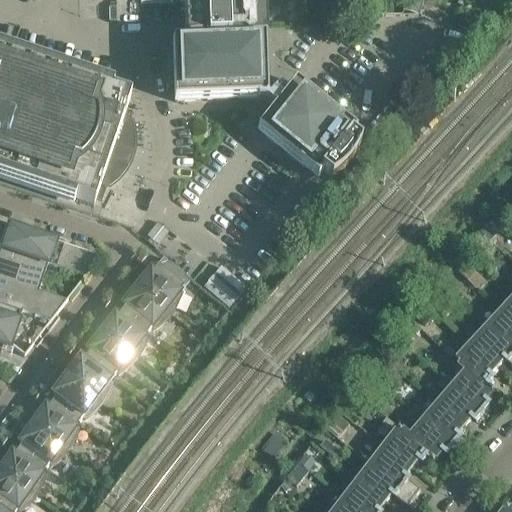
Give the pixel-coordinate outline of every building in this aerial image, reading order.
[(205,0),(205,1),(184,3),(185,29),(185,42),(172,42),(174,103),(257,100),(267,100),(263,0),(205,0)] [(305,0),(306,13),(335,12),(333,0),(305,0)] [(418,16),(424,1),(421,0),(405,0),(402,11),(418,16)] [(379,1),(362,1),(363,17),(387,16),(386,6),(379,6),(379,1)] [(472,14),(464,10),(455,26),(472,35),(483,16),(474,11),(472,14)] [(0,51),(0,182),(72,207),(74,202),(94,208),(102,184),(109,187),(115,182),(120,176),(124,170),(128,160),(131,149),(132,141),(131,134),(129,126),(122,124),(130,100),(111,94),(112,89),(0,51)] [(259,133),(260,132),(280,148),(279,150),(281,151),(282,150),(298,163),(302,166),(301,167),(307,172),(317,181),(320,178),(326,183),(327,180),(330,183),(331,182),(338,178),(345,172),(348,168),(352,164),(357,155),(360,146),(351,139),(356,133),(347,126),(295,84),(288,93),(283,90),(288,84),(284,81),(269,100),(267,100),(257,100),(257,104),(266,104),(274,110),(257,132),(259,133)] [(495,219),(479,235),(490,243),(505,227),(495,219)] [(9,227),(0,224),(0,249),(2,251),(0,255),(0,280),(7,282),(16,285),(33,234),(9,226),(9,227)] [(33,234),(16,285),(38,293),(48,266),(86,279),(101,259),(56,243),(56,242),(33,234)] [(136,271),(127,282),(172,317),(176,310),(178,307),(179,304),(181,300),(182,297),(180,295),(184,290),(155,266),(145,278),(136,271)] [(221,266),(204,286),(230,307),(246,287),(221,266)] [(484,283),(476,276),(469,283),(477,290),(484,283)] [(7,282),(0,303),(0,346),(10,350),(19,322),(22,313),(52,323),(67,303),(38,293),(16,285),(7,282)] [(128,300),(118,311),(148,335),(152,330),(154,332),(157,330),(160,328),(163,326),(166,323),(172,317),(127,282),(118,293),(128,300)] [(511,302),(502,313),(511,322),(511,302)] [(437,316),(426,307),(415,319),(425,328),(437,316)] [(100,316),(91,327),(136,362),(141,355),(143,351),(144,348),(145,345),(147,341),(145,339),(148,335),(118,311),(109,323),(100,316)] [(492,324),(487,329),(511,351),(511,322),(502,313),(492,324)] [(487,330),(487,329),(492,324),(489,321),(484,319),(481,323),(487,330)] [(421,333),(414,326),(406,335),(412,342),(421,333)] [(92,345),(83,357),(113,380),(117,375),(119,377),(122,375),(125,373),(128,370),(131,368),(136,362),(91,327),(83,338),(92,345)] [(477,336),(471,343),(473,345),(499,370),(505,363),(507,361),(511,366),(511,365),(511,351),(487,329),(487,330),(480,337),(477,336)] [(465,353),(457,361),(459,363),(462,365),(461,366),(485,387),(488,389),(490,388),(495,382),(491,378),(499,370),(473,345),(471,343),(464,350),(465,353)] [(458,353),(451,346),(446,352),(454,358),(458,353)] [(65,361),(57,373),(102,407),(106,400),(110,393),(111,390),(112,386),(110,384),(113,380),(83,357),(74,368),(65,361)] [(460,380),(453,388),(484,415),(491,408),(488,405),(497,394),(490,388),(488,389),(485,387),(461,366),(460,367),(459,369),(463,372),(464,373),(459,378),(460,380)] [(58,391),(49,403),(79,425),(83,421),(85,422),(88,420),(91,418),(94,415),(97,413),(102,407),(57,373),(48,384),(58,391)] [(448,376),(444,381),(452,388),(456,383),(448,376)] [(444,381),(439,386),(448,393),(452,388),(444,381)] [(444,397),(437,404),(439,405),(466,428),(473,420),(478,423),(484,415),(453,388),(446,397),(444,397)] [(31,408),(22,419),(68,452),(73,445),(74,442),(76,439),(77,435),(78,431),(76,430),(79,425),(49,403),(40,415),(31,408)] [(462,441),(458,437),(466,428),(439,405),(437,404),(430,412),(432,416),(426,423),(455,448),(462,441)] [(425,413),(416,406),(411,411),(420,419),(425,413)] [(411,411),(406,417),(415,424),(420,419),(411,411)] [(126,424),(134,430),(139,423),(132,417),(126,424)] [(333,420),(325,430),(339,441),(351,427),(340,418),(336,422),(333,420)] [(24,437),(15,449),(46,471),(49,467),(51,468),(55,466),(58,464),(60,461),(63,459),(68,452),(22,419),(14,431),(24,437)] [(397,426),(388,419),(384,425),(392,432),(397,426)] [(404,433),(403,435),(436,463),(445,452),(449,455),(455,448),(426,423),(424,422),(419,428),(417,431),(415,430),(410,435),(406,431),(404,433)] [(279,452),(280,453),(288,442),(273,431),(265,442),(267,443),(279,452)] [(389,440),(383,447),(413,470),(421,461),(424,464),(429,458),(436,463),(403,435),(398,431),(392,440),(389,440)] [(279,452),(267,443),(262,450),(274,459),(279,452)] [(379,460),(373,467),(416,500),(422,492),(406,479),(413,470),(383,447),(377,455),(379,460)] [(0,456),(0,473),(36,499),(40,492),(40,491),(41,488),(43,485),(44,481),(45,477),(43,476),(46,471),(15,449),(7,461),(0,456)] [(305,456),(298,466),(307,473),(314,463),(305,456)] [(307,473),(298,466),(286,481),(297,489),(309,474),(307,473)] [(372,466),(358,483),(387,505),(394,496),(409,508),(416,500),(373,467),(372,466)] [(0,508),(5,511),(22,511),(25,510),(28,508),(30,505),(31,505),(36,499),(0,473),(0,508)] [(358,483),(345,501),(358,511),(381,511),(387,505),(358,483)] [(335,510),(333,511),(358,511),(345,501),(337,510),(335,510)]
